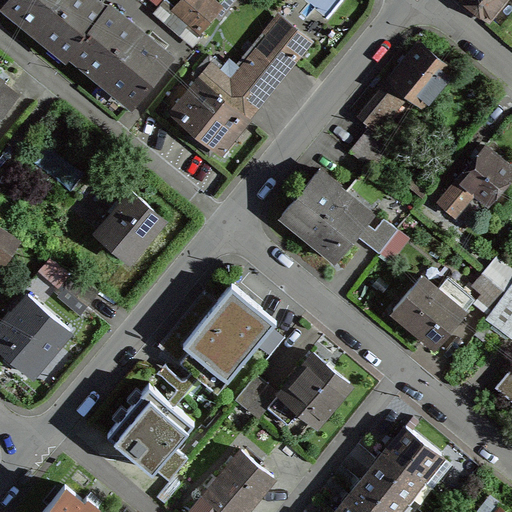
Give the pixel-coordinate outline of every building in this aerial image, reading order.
[(95,0),(8,0),(5,4),(68,54),(72,50),(105,8),(95,0)] [(177,6),(170,0),(159,15),(189,41),(200,29),(175,8),(177,6)] [(182,0),(177,6),(175,8),(200,29),(215,10),(203,0),(182,0)] [(466,0),(490,19),(504,0),(466,0)] [(72,50),(134,102),(172,56),(109,4),(105,8),(72,50)] [(275,28),(269,36),(294,56),(295,57),(308,40),(280,19),(280,20),(276,17),(270,25),(275,28)] [(229,84),(256,106),(255,102),(294,56),(269,36),(242,69),(229,84)] [(452,67),(420,41),(390,77),(391,78),(404,88),(423,104),(438,85),(439,86),(450,72),(449,71),(452,67)] [(222,147),(246,118),(219,96),(229,84),(242,69),(231,60),(221,72),(210,63),(198,78),(200,79),(186,96),(192,101),(181,114),(196,126),(190,134),(210,150),(216,142),(222,147)] [(404,88),(391,78),(361,115),(372,124),(381,131),(389,122),(381,115),(404,88)] [(0,111),(14,94),(0,82),(0,111)] [(246,118),(256,106),(229,84),(219,96),(246,118)] [(394,142),(381,131),(372,124),(350,150),(372,168),(394,142)] [(489,204),(511,176),(511,166),(486,144),(439,200),(454,214),(474,191),(489,204)] [(282,213),(310,236),(343,196),(334,189),(339,183),(320,167),(282,213)] [(133,190),(98,231),(126,255),(140,239),(143,241),(164,216),(133,190)] [(310,236),(336,258),(370,218),(343,196),(310,236)] [(398,227),(384,216),(366,241),(380,251),(398,227)] [(0,261),(4,264),(20,238),(0,224),(0,261)] [(507,290),(511,283),(511,268),(503,261),(497,255),(484,271),(507,290)] [(503,261),(511,268),(511,259),(508,256),(503,261)] [(101,290),(71,270),(61,283),(88,305),(101,290)] [(507,290),(484,271),(473,284),(483,292),(479,297),(493,308),(507,290)] [(395,308),(437,343),(465,310),(464,309),(473,297),(451,278),(440,291),(422,275),(395,308)] [(217,299),(183,340),(192,347),(183,357),(194,367),(195,368),(204,357),(214,366),(228,377),(277,319),(232,282),(217,299)] [(511,283),(507,290),(493,308),(487,316),(511,336),(511,335),(511,283)] [(183,340),(217,299),(205,288),(158,344),(179,361),(183,357),(192,347),(183,340)] [(0,344),(32,372),(69,328),(29,294),(0,327),(0,344)] [(300,410),(316,423),(350,382),(314,351),(280,392),(268,405),(289,422),(300,410)] [(184,379),(167,364),(166,361),(157,371),(161,372),(178,386),(168,396),(174,402),(203,368),(208,373),(214,366),(204,357),(195,368),(194,367),(184,379)] [(511,365),(495,385),(511,399),(511,365)] [(249,407),(269,383),(269,382),(257,372),(236,398),(249,409),(250,408),(249,407)] [(150,381),(108,432),(153,469),(154,467),(173,444),(195,418),(174,402),(168,396),(150,381)] [(268,405),(280,392),(269,383),(249,407),(250,408),(260,416),(268,405)] [(406,423),(386,449),(422,477),(442,452),(406,423)] [(173,444),(154,467),(170,480),(189,457),(173,444)] [(220,511),(223,508),(228,511),(242,511),(274,475),(242,448),(192,508),(197,511),(220,511)] [(386,449),(369,470),(405,498),(422,477),(386,449)] [(369,470),(353,490),(381,511),(394,511),(405,498),(369,470)] [(42,511),(99,511),(95,508),(99,504),(87,495),(84,499),(66,484),(42,511)] [(483,511),(511,511),(503,505),(505,503),(483,487),(471,503),(483,511)] [(381,511),(353,490),(337,510),(339,511),(381,511)]
